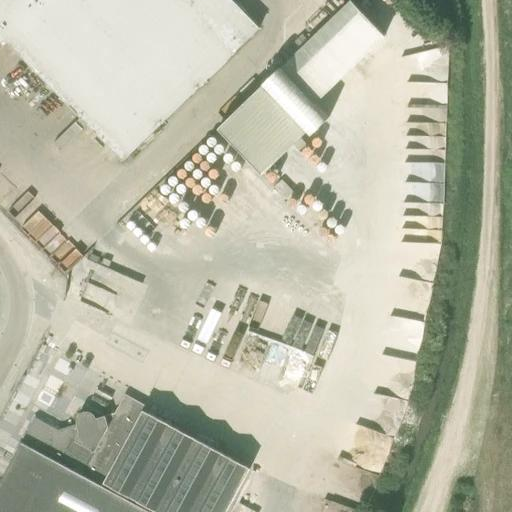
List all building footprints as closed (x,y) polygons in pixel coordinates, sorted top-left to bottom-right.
[(1,0),(0,1),(0,43),(3,47),(7,43),(122,162),(259,29),(230,0),(1,0)] [(314,104),(384,37),(350,2),(281,68),(280,68),(262,85),(263,85),(217,129),(261,175),(306,132),(310,136),(328,118),(314,104)] [(403,242),(441,242),(443,151),(408,150),(408,162),(426,162),(426,183),(419,183),(419,200),(416,200),(416,213),(404,213),(403,242)] [(207,302),(225,310),(238,283),(220,275),(207,302)] [(141,410),(138,402),(125,395),(115,414),(96,419),(94,416),(91,413),(87,412),(83,412),(80,414),(77,417),(76,421),(76,425),(68,429),(67,428),(57,431),(35,418),(23,440),(21,443),(102,487),(103,485),(153,511),(226,511),(249,469),(141,410)] [(146,511),(101,488),(102,487),(21,443),(0,482),(0,511),(146,511)]
